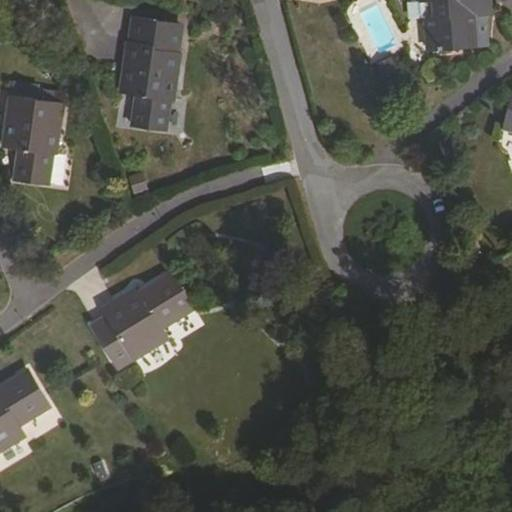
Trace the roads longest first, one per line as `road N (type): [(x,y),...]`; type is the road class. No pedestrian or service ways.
road 1 (residential): [(341,202),(332,243),(354,278),(394,288),(430,268),(441,228),(422,191),(382,179),(347,195)]
road 2 (residential): [(230,184),(177,204),(31,302)]
road 3 (residential): [(265,0),(311,161)]
